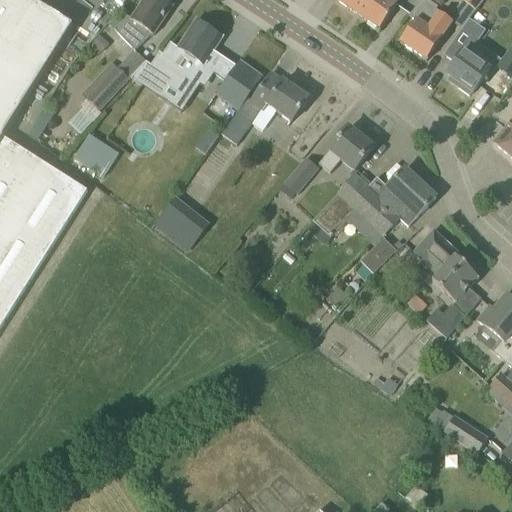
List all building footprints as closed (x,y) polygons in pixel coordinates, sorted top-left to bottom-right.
[(0,0),(0,330),(87,193),(2,140),(73,28),(28,0),(0,0)] [(162,0),(145,0),(131,22),(127,19),(114,32),(135,54),(155,34),(173,7),(162,0)] [(335,0),(335,1),(357,16),(367,0),(335,0)] [(367,0),(357,16),(379,31),(398,4),(391,0),(367,0)] [(461,0),(461,1),(476,12),(476,11),(484,0),(461,0)] [(399,45),(426,63),(452,24),(439,15),(442,11),(426,1),(425,4),(421,1),(408,18),(415,22),(399,45)] [(461,31),(443,57),(455,65),(446,77),(460,86),(457,90),(469,98),(471,95),(472,95),(490,70),(470,56),(486,33),(469,21),(464,29),(463,28),(461,31)] [(146,64),(131,81),(142,88),(143,85),(159,96),(168,82),(185,93),(192,82),(199,87),(209,72),(203,67),(221,39),(196,23),(178,50),(170,45),(162,57),(159,55),(150,67),(146,64)] [(98,37),(90,45),(100,54),(108,46),(98,37)] [(511,81),(511,51),(497,70),(511,81)] [(239,63),(216,96),(239,112),(246,102),(262,80),(239,63)] [(81,97),(99,114),(129,82),(111,65),(81,97)] [(262,133),(276,114),(291,125),(308,101),(271,75),(250,105),(246,102),(239,112),(237,116),(252,126),(262,133)] [(222,137),(236,147),(252,126),(237,116),(222,137)] [(502,151),(511,159),(511,122),(493,146),(501,153),(502,151)] [(373,150),(348,130),(319,166),(329,175),(339,163),(353,174),(373,150)] [(88,139),(73,162),(85,169),(100,146),(88,139)] [(283,187),(295,196),(297,198),(318,171),(304,160),(283,187)] [(436,200),(404,171),(387,189),(377,179),(367,189),(354,178),(314,224),(330,240),(355,214),(382,240),(400,221),(408,229),(436,200)] [(154,227),(187,254),(210,227),(176,199),(154,227)] [(437,276),(430,284),(455,306),(478,280),(457,261),(460,258),(432,232),(410,257),(426,272),(428,269),(437,276)] [(361,264),(373,276),(395,253),(383,241),(361,264)] [(337,289),(326,301),(337,311),(348,298),(337,289)] [(511,300),(506,296),(493,311),(489,308),(477,323),(499,342),(490,352),(511,370),(511,300)] [(407,307),(419,317),(427,308),(415,297),(407,307)] [(426,323),(446,341),(466,319),(451,307),(442,317),(436,311),(426,323)] [(489,389),(511,409),(511,385),(501,375),(489,389)] [(379,391),(390,398),(398,387),(387,380),(379,391)] [(443,435),(477,457),(488,440),(454,418),(443,435)] [(511,443),(502,454),(511,463),(511,443)] [(415,488),(404,500),(415,509),(425,496),(415,488)]
